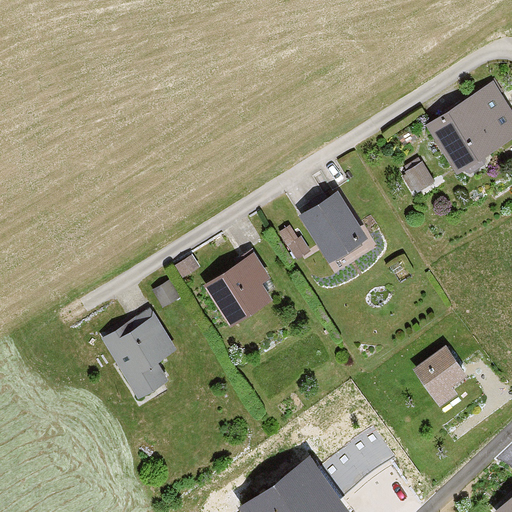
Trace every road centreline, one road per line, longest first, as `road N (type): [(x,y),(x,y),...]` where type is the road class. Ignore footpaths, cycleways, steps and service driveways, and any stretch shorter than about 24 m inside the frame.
road 1 (residential): [(511,51),(495,50),(98,297)]
road 2 (residential): [(511,428),(419,511)]
